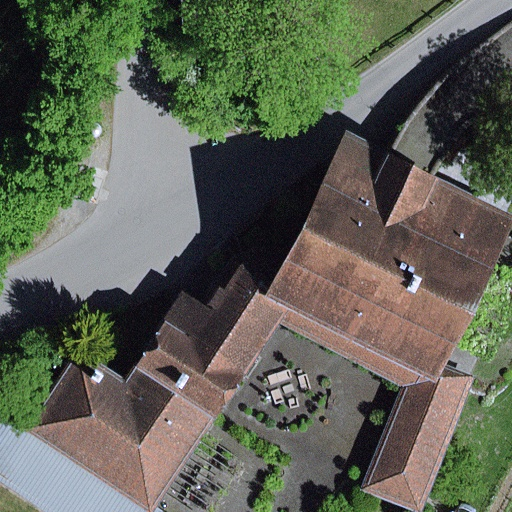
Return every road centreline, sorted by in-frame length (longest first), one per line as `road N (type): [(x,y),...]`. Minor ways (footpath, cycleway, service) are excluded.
road 1 (unclassified): [(129,254),(490,0)]
road 2 (unclassified): [(135,0),(129,254)]
road 3 (unclassified): [(0,309),(129,254)]
